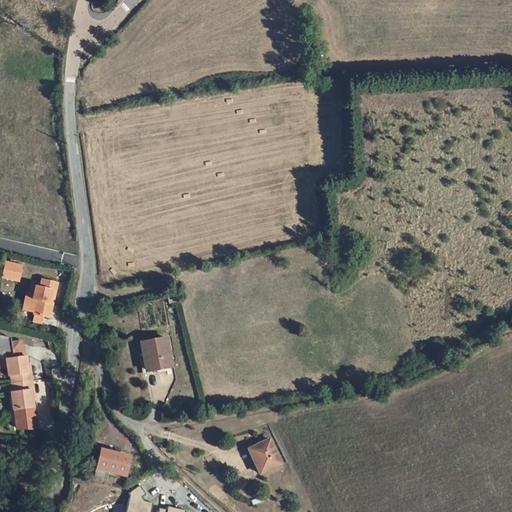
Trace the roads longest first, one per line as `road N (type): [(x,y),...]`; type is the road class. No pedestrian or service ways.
road 1 (residential): [(77,37),(70,118),(84,292)]
road 2 (residential): [(84,292),(50,511)]
road 3 (residential): [(84,292),(118,407),(138,431),(165,427)]
